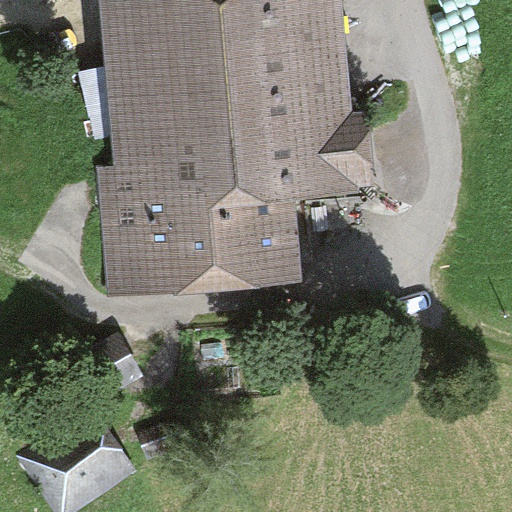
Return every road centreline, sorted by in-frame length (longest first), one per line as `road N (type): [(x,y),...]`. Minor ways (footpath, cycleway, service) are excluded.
road 1 (track): [(412,0),(444,150),(442,206),(406,282),(377,293),(171,316),(74,287),(39,249)]
road 2 (track): [(406,282),(446,323),(511,348)]
